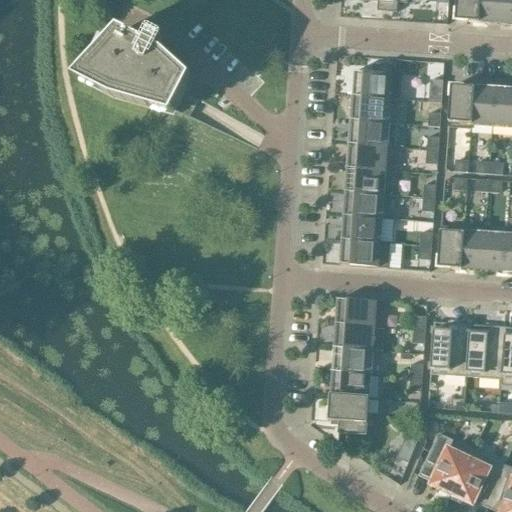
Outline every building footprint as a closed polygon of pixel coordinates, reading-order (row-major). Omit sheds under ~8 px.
[(407,4),(407,0),(358,0),(359,1),(377,2),(377,11),(397,13),(397,4),(407,4)] [(479,24),(480,0),(456,0),(455,22),(479,24)] [(500,25),(501,0),(480,0),(479,24),(500,25)] [(511,25),(511,0),(501,0),(500,25),(511,25)] [(145,43),(142,42),(122,31),(76,81),(114,100),(175,118),(194,80),(164,53),(164,54),(160,52),(165,41),(154,36),(149,46),(145,44),(145,43)] [(352,98),(400,101),(402,75),(399,71),(396,69),(393,69),(393,66),(373,65),(372,74),(353,73),(352,98)] [(429,104),(441,105),(443,82),(430,81),(429,104)] [(472,130),(472,125),(475,89),(451,87),(448,128),(472,130)] [(492,127),(495,90),(475,89),(472,125),(492,127)] [(511,128),(511,91),(495,90),(492,127),(511,128)] [(400,102),(400,101),(352,98),(350,122),(389,124),(390,101),(400,102)] [(428,128),(440,129),(441,115),(429,114),(428,128)] [(387,147),(389,124),(350,122),(348,146),(397,149),(397,148),(387,147)] [(426,151),(438,152),(439,139),(427,138),(426,151)] [(395,173),(397,149),(348,146),(347,170),(395,173)] [(437,166),(438,152),(426,151),(425,165),(437,166)] [(467,174),(468,162),(457,161),(456,173),(454,173),(467,174)] [(489,176),(490,164),(479,163),(478,174),(476,174),(475,175),(489,176)] [(490,164),(489,176),(502,177),(502,176),(500,176),(501,164),(490,164)] [(395,174),(395,173),(347,170),(345,193),(384,196),(385,174),(395,174)] [(466,192),(467,180),(454,179),(453,180),(456,180),(455,192),(466,192)] [(487,194),(488,182),(475,181),(477,181),(477,193),(487,194)] [(488,182),(487,194),(499,195),(499,183),(502,183),(488,182)] [(435,200),(436,187),(424,186),(423,199),(435,200)] [(382,220),(384,196),(345,193),(343,217),(382,220)] [(434,214),(435,200),(423,199),(422,213),(434,214)] [(380,243),(382,220),(343,217),(341,241),(390,245),(390,244),(380,243)] [(464,234),(465,229),(441,228),(438,269),(462,271),(464,234)] [(431,248),(432,235),(420,234),(419,247),(431,248)] [(482,272),(485,235),(464,234),(462,271),(482,272)] [(503,273),(506,237),(485,235),(482,272),(503,273)] [(511,274),(511,237),(506,237),(503,273),(511,274)] [(388,270),(390,245),(341,241),(340,266),(388,270)] [(430,262),(431,248),(419,247),(418,261),(430,262)] [(384,329),(386,304),(337,300),(335,325),(384,329)] [(425,332),(426,318),(414,317),(413,331),(425,332)] [(384,330),(384,329),(335,325),(334,349),(373,352),(374,329),(384,330)] [(466,378),(470,326),(464,326),(463,333),(433,331),(430,376),(466,378)] [(501,387),(505,329),(499,328),(498,336),(470,334),(471,326),(470,326),(466,378),(500,381),(500,387),(501,387)] [(511,336),(505,336),(506,329),(505,329),(501,387),(511,387),(511,336)] [(424,345),(425,332),(413,331),(412,344),(424,345)] [(371,376),(373,352),(334,349),(332,373),(371,376)] [(422,380),(423,366),(411,365),(410,379),(422,380)] [(369,400),(371,376),(332,373),(330,397),(369,400)] [(421,393),(422,380),(410,379),(409,392),(421,393)] [(366,437),(369,400),(330,397),(328,422),(339,423),(338,435),(366,437)] [(464,412),(464,404),(456,403),(456,412),(464,412)] [(499,415),(499,406),(491,406),(491,414),(499,415)] [(451,497),(473,452),(472,452),(469,459),(449,449),(452,442),(439,436),(419,477),(431,483),(429,486),(451,497)] [(408,464),(417,443),(405,438),(396,459),(408,464)] [(488,509),(505,467),(473,452),(451,497),(473,507),(475,504),(488,509)] [(511,511),(511,469),(505,467),(488,509),(495,511),(511,511)]
